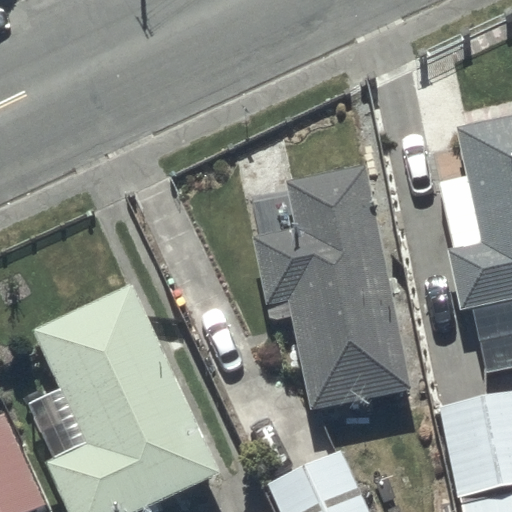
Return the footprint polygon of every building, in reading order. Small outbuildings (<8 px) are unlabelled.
[(445,261),(459,324),(473,320),(488,385),(511,380),(511,124),(455,137),(466,188),(438,194),(452,259),(445,261)] [(288,316),(309,422),(411,402),(366,178),(287,194),(297,242),(252,251),(266,320),(288,316)] [(46,475),(62,511),(173,511),(221,490),(133,297),(32,342),(60,404),(30,418),(54,471),(46,475)] [(511,511),(511,402),(439,418),(458,511),(511,511)] [(0,423),(0,511),(45,511),(4,422),(0,423)] [(362,511),(340,460),(267,491),(275,511),(362,511)]
